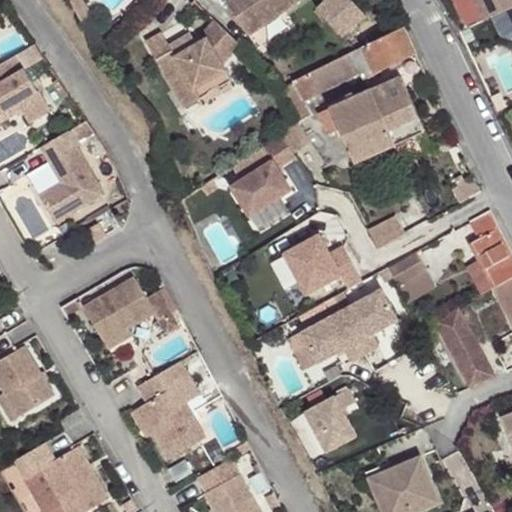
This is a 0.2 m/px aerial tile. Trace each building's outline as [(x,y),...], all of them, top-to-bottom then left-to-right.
[(75,0),(69,0),(65,3),(74,16),(82,10),(75,0)] [(229,0),(225,3),(249,37),(301,0),(229,0)] [(330,0),(326,5),(318,12),(344,40),(367,18),(349,0),(330,0)] [(447,0),(461,30),(480,22),(469,0),(447,0)] [(511,0),(469,0),(480,22),(507,9),(511,6),(511,0)] [(82,10),(74,16),(81,26),(89,20),(82,10)] [(169,60),(164,54),(149,63),(181,111),(196,101),(189,90),(219,71),(217,66),(236,44),(209,20),(196,36),(200,40),(189,47),(169,60)] [(360,75),(365,82),(417,55),(404,30),(350,55),(360,75)] [(153,37),(138,47),(149,63),(164,54),(153,37)] [(185,40),(164,54),(169,60),(189,47),(185,40)] [(16,55),(0,64),(0,114),(12,108),(17,115),(25,110),(33,123),(53,112),(27,67),(24,69),(16,55)] [(305,102),(360,75),(350,55),(292,82),(305,102)] [(420,85),(428,81),(422,66),(414,69),(420,85)] [(189,90),(196,101),(227,82),(219,71),(189,90)] [(369,92),(393,146),(424,132),(400,78),(369,92)] [(337,127),(353,165),(393,146),(369,92),(358,96),(332,108),(329,109),(330,111),(337,127)] [(0,124),(17,115),(12,108),(0,114),(0,124)] [(329,131),(337,127),(330,111),(322,115),(329,131)] [(95,131),(87,119),(76,126),(84,138),(95,131)] [(285,134),(296,151),(313,141),(301,121),(285,133),(284,133),(285,134)] [(109,189),(72,128),(45,145),(63,172),(66,169),(70,175),(66,178),(43,192),(60,219),(109,189)] [(274,159),(234,185),(253,215),(275,200),(294,187),(280,166),(298,155),(296,151),(285,134),(266,147),(274,159)] [(450,189),(456,203),(477,190),(471,176),(450,189)] [(219,189),(214,182),(203,190),(208,196),(219,189)] [(275,200),(253,215),(262,230),(284,215),(275,200)] [(112,208),(98,216),(101,222),(106,231),(121,222),(112,208)] [(511,271),(511,257),(486,208),(466,220),(475,237),(467,241),(476,259),(481,269),(469,276),(478,292),(489,285),(511,271)] [(374,246),(400,233),(391,216),(365,229),(374,246)] [(75,230),(70,222),(61,227),(65,236),(75,230)] [(90,240),(106,231),(101,222),(85,232),(90,240)] [(314,239),(280,260),(305,300),(338,279),(346,292),(360,284),(339,249),(326,257),(314,239)] [(424,270),(414,251),(386,267),(396,286),(424,270)] [(481,269),(476,259),(464,266),(469,276),(481,269)] [(432,286),(424,270),(396,286),(404,300),(432,286)] [(511,271),(489,285),(511,327),(511,271)] [(108,338),(132,324),(159,308),(171,329),(182,322),(174,310),(178,307),(166,284),(150,294),(138,273),(87,303),(108,338)] [(379,293),(301,337),(317,367),(343,353),(350,366),(377,351),(370,338),(395,323),(379,293)] [(83,306),(79,298),(64,306),(69,315),(83,306)] [(456,305),(432,320),(468,386),(493,374),(456,305)] [(136,331),(132,324),(108,338),(112,345),(136,331)] [(0,381),(6,390),(21,416),(56,394),(25,344),(0,358),(0,381)] [(212,372),(205,357),(199,360),(207,375),(212,372)] [(186,359),(141,385),(150,400),(142,405),(153,421),(157,429),(174,458),(210,436),(190,401),(179,383),(195,373),(186,359)] [(195,373),(179,383),(190,401),(205,391),(195,373)] [(21,416),(6,390),(0,393),(0,397),(14,420),(21,416)] [(344,394),(302,418),(325,457),(354,441),(339,414),(351,407),(344,394)] [(511,409),(500,414),(502,419),(508,433),(511,431),(511,409)] [(507,467),(511,464),(511,431),(508,433),(502,419),(490,423),(507,467)] [(153,421),(146,426),(150,433),(157,429),(153,421)] [(47,443),(17,461),(27,477),(44,466),(65,502),(71,511),(86,511),(114,496),(82,443),(59,458),(49,441),(47,443)] [(267,511),(235,457),(202,477),(210,490),(209,491),(218,507),(222,504),(225,510),(221,511),(267,511)] [(392,497),(375,504),(378,511),(427,511),(439,507),(419,459),(393,470),(383,475),(392,497)] [(44,466),(27,477),(47,511),(65,502),(44,466)] [(364,475),(375,504),(392,497),(383,475),(380,468),(364,475)] [(279,511),(285,509),(276,491),(269,495),(277,511),(279,511)]
